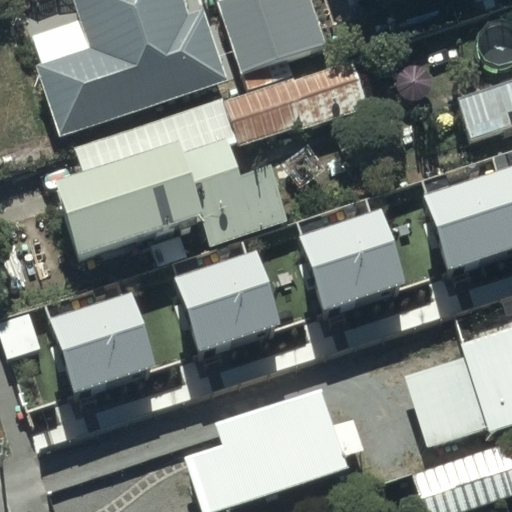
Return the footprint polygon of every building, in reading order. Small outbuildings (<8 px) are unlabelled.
[(193,30),(183,0),(69,0),(92,66),(39,84),(63,153),(228,97),(204,27),(193,30)] [(266,0),(219,16),(244,89),(327,60),(306,0),(266,0)] [(351,0),(358,18),(413,0),(418,0),(421,7),(441,0),(351,0)] [(351,75),(223,115),(237,162),(366,122),(351,75)] [(473,156),(511,143),(511,101),(460,119),(473,156)] [(225,160),(54,216),(78,288),(202,247),(207,263),(283,239),(267,191),(238,201),(225,160)] [(511,200),(428,228),(453,302),(511,282),(511,200)] [(302,269),(327,344),(410,317),(384,241),(302,269)] [(179,310),(202,383),(284,357),(261,284),(179,310)] [(78,427),(161,399),(137,325),(53,353),(78,427)] [(401,376),(424,447),(485,427),(486,431),(511,423),(511,327),(461,344),(464,355),(401,376)] [(196,511),(203,511),(343,465),(316,385),(210,421),(216,440),(176,454),(196,511)] [(511,446),(415,475),(425,511),(456,511),(511,495),(511,446)]
